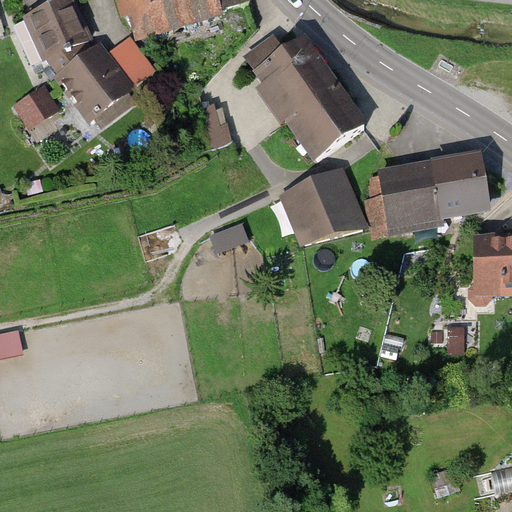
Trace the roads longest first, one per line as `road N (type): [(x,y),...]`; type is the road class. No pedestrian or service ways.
road 1 (track): [(0,332),(171,296),(196,239),(362,156),(413,83)]
road 2 (secondary): [(511,145),(377,61),(304,0)]
